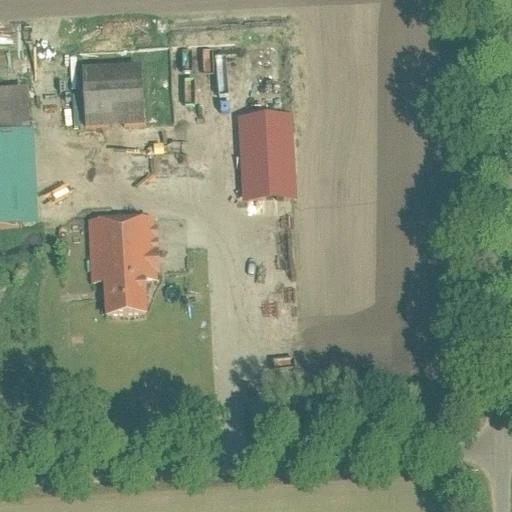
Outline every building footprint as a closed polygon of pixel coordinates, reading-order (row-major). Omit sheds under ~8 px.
[(194,79),(222,77),(220,53),(192,55),(194,79)] [(146,135),(143,75),(83,78),(86,138),(146,135)] [(36,95),(0,96),(0,137),(38,136),(36,95)] [(242,125),(245,210),(297,207),(294,122),(242,125)] [(0,137),(0,230),(46,228),(42,135),(38,136),(0,137)] [(104,290),(105,325),(153,324),(152,286),(162,286),(160,224),(90,225),(91,290),(104,290)]
